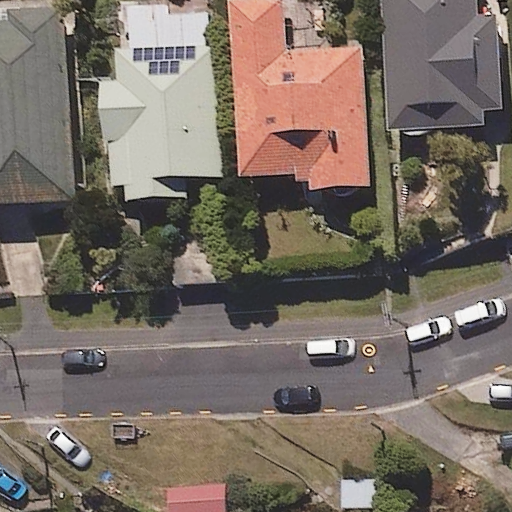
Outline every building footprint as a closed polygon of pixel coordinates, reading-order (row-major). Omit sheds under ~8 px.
[(310,177),(311,193),(375,189),(367,50),(292,55),(289,0),(236,3),(247,181),(310,177)] [(480,0),(388,0),(394,132),(490,129),(490,113),(508,112),(504,17),(481,18),(480,0)] [(103,83),(110,191),(129,190),(130,203),(195,199),(194,181),(224,179),(215,16),(182,18),(181,4),(124,7),(128,81),(103,83)] [(67,9),(0,12),(0,207),(79,203),(67,9)] [(230,511),(229,486),(169,488),(169,511),(230,511)]
